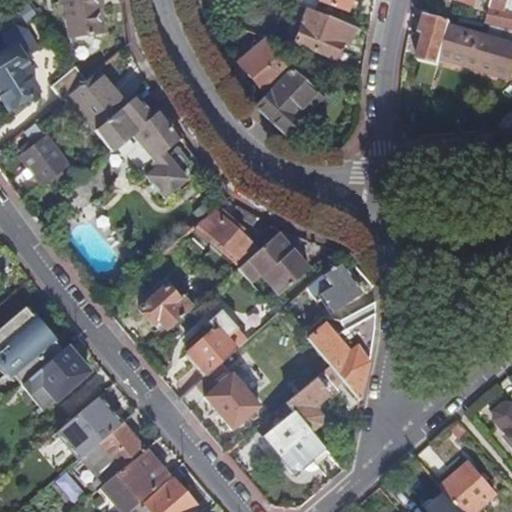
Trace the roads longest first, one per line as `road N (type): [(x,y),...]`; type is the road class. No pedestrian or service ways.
road 1 (residential): [(252,511),(53,273),(0,197)]
road 2 (residential): [(163,0),(201,92),(272,174),(375,170)]
road 3 (residential): [(375,170),(394,251),(388,453)]
road 4 (residential): [(404,0),(387,44),(375,170)]
road 5 (residential): [(388,453),(511,345)]
road 6 (residential): [(511,164),(375,170)]
